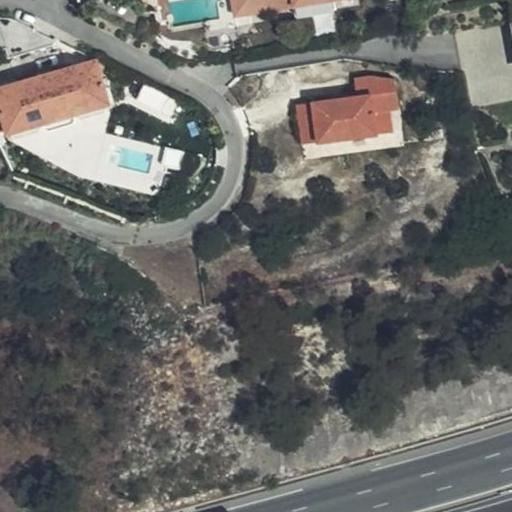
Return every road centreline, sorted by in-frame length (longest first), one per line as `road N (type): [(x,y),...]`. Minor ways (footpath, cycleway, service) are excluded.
road 1 (residential): [(0,195),(121,234),(164,231),(221,198),(236,168),(235,135),(220,103),(27,0)]
road 2 (motorway): [(511,459),(319,511)]
